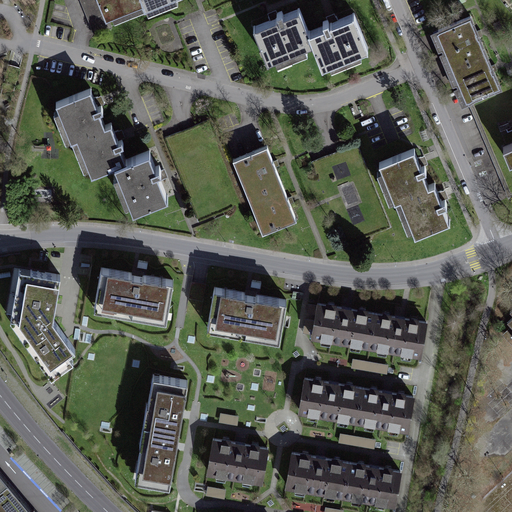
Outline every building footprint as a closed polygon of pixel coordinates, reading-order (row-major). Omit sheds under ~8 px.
[(101,0),(107,14),(141,0),(144,0),(147,6),(160,0),(101,0)] [(277,15),(253,25),(267,59),(312,40),(322,64),(368,46),(354,11),(325,22),(307,29),(298,7),(277,15)] [(470,15),(432,31),(462,101),(500,86),(493,70),(477,32),(470,15)] [(77,137),(105,126),(97,105),(91,89),(56,103),(71,140),(77,137)] [(105,126),(77,137),(93,176),(116,166),(127,162),(111,124),(105,126)] [(511,143),(503,147),(511,168),(511,143)] [(268,146),(234,160),(263,232),(297,218),(288,195),(274,161),(268,146)] [(414,149),(379,162),(394,200),(399,198),(413,235),(449,221),(439,194),(434,183),(428,186),(419,161),(414,149)] [(127,162),(116,166),(134,213),(169,199),(163,182),(150,152),(127,162)] [(63,274),(17,266),(8,318),(51,381),(77,362),(73,356),(80,351),(56,319),(63,274)] [(172,281),(102,270),(96,310),(166,321),(172,281)] [(285,298),(215,288),(209,328),(279,339),(285,298)] [(349,310),(317,305),(312,337),(368,346),(373,314),(349,310)] [(402,318),(373,314),(368,346),(419,354),(424,322),(402,318)] [(352,368),(388,370),(388,361),(352,360),(352,368)] [(188,380),(154,374),(135,481),(169,486),(188,380)] [(360,388),(305,379),(299,412),(354,421),(360,388)] [(413,397),(360,388),(354,421),(407,430),(413,397)] [(511,452),(500,439),(475,462),(493,483),(511,465),(511,452)] [(243,445),(213,440),(208,472),(262,480),(267,449),(243,445)] [(347,465),(291,455),(285,488),(341,497),(347,465)] [(376,470),(347,465),(341,497),(393,506),(398,473),(376,470)] [(35,511),(0,469),(0,511),(35,511)] [(225,496),(226,487),(207,485),(206,494),(225,496)]
